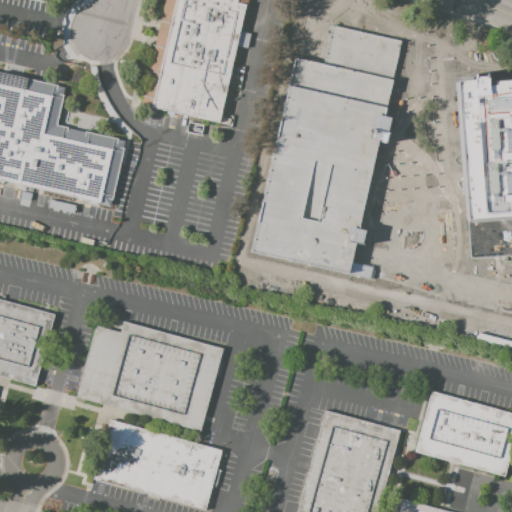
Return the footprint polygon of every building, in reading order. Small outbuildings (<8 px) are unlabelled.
[(164,0),(246,0),(220,117),(230,119),(229,126),(140,105),(164,0)] [(411,41),(499,61),(493,89),(511,93),(511,172),(398,147),(397,152),(390,150),(391,146),(388,145),(411,41)] [(0,72),(64,88),(55,125),(124,141),(110,205),(0,180),(0,72)] [(385,165),(511,193),(511,240),(496,311),(341,276),(351,230),(369,234),(385,165)] [(0,299),(53,314),(33,385),(0,375),(0,299)] [(94,326),(119,332),(122,322),(222,348),(200,430),(75,398),(94,326)] [(430,392),(511,413),(511,446),(504,477),(414,452),(430,392)] [(295,511),(323,411),(399,431),(377,511),(295,511)] [(109,420),(220,450),(204,510),(93,480),(109,420)] [(398,511),(402,499),(448,511),(398,511)]
